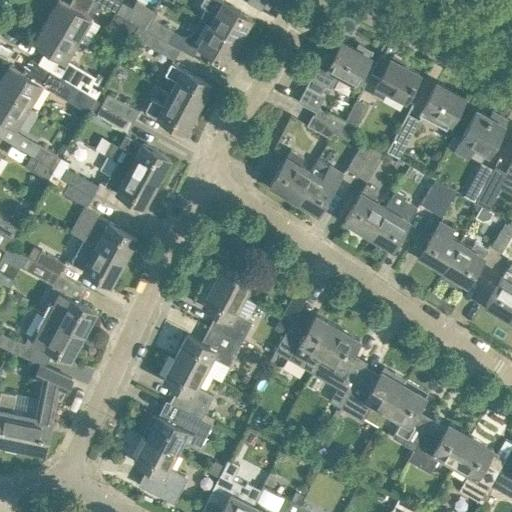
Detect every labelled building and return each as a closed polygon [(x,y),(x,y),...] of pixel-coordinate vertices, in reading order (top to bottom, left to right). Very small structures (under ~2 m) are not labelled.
[(56,0),(46,18),(80,38),(92,17),(63,0),(56,0)] [(116,10),(117,11),(122,0),(98,0),(116,10)] [(200,16),(212,23),(239,38),(252,17),(223,0),(201,0),(201,1),(207,5),(200,16)] [(271,14),(278,2),(274,0),(246,0),(247,0),(271,14)] [(132,35),(133,34),(139,23),(117,11),(116,10),(110,22),(132,35)] [(151,16),(145,26),(181,47),(187,50),(193,39),(175,29),(151,16)] [(39,62),(55,72),(74,83),(96,96),(97,97),(106,82),(67,59),(80,38),(46,18),(33,39),(48,48),(39,62)] [(181,47),(145,26),(139,23),(133,34),(175,57),(181,47)] [(200,45),(227,60),(239,38),(212,23),(200,45)] [(321,56),(306,85),(320,93),(325,84),(331,87),(339,72),(356,81),(365,64),(373,49),(372,48),(372,49),(358,41),(356,46),(342,39),(330,61),(321,56)] [(419,72),(391,56),(376,84),(405,99),(419,72)] [(10,63),(0,79),(0,86),(30,104),(41,85),(45,88),(55,72),(39,62),(32,58),(24,72),(10,63)] [(179,77),(171,91),(198,106),(211,82),(173,62),(168,71),(179,77)] [(464,97),(436,81),(418,114),(446,129),(464,97)] [(74,83),(68,94),(90,107),(96,96),(74,83)] [(0,115),(17,126),(30,104),(0,86),(0,115)] [(108,91),(102,102),(133,119),(139,109),(108,91)] [(198,106),(171,91),(166,102),(154,95),(146,109),(185,130),(198,106)] [(356,98),(350,109),(344,121),(355,128),(367,104),(356,98)] [(127,130),(133,119),(102,102),(96,112),(127,130)] [(318,106),(314,113),(326,120),(330,113),(318,106)] [(488,153),(507,118),(492,111),(489,115),(476,108),(454,147),(468,155),(473,145),(488,153)] [(408,110),(386,150),(398,157),(420,117),(408,110)] [(313,113),(307,123),(331,138),(337,126),(326,120),(314,113),(313,113)] [(330,113),(326,120),(337,126),(341,120),(330,113)] [(130,165),(158,180),(171,157),(131,135),(125,146),(130,149),(123,161),(130,165)] [(357,174),(373,148),(363,141),(348,169),(357,174)] [(39,143),(33,154),(54,166),(61,156),(39,143)] [(295,197),(312,169),(299,162),(303,155),(291,148),(270,182),(295,197)] [(383,153),(373,148),(357,174),(367,180),(383,153)] [(48,177),(54,166),(33,154),(27,165),(48,177)] [(104,182),(145,205),(158,180),(130,165),(123,161),(117,158),(104,182)] [(318,159),(312,169),(295,197),(318,211),(343,169),(331,162),(329,165),(318,159)] [(482,160),(463,194),(475,200),(494,167),(482,160)] [(63,178),(68,181),(92,194),(98,183),(69,166),(63,178)] [(430,209),(445,183),(436,178),(421,204),(430,209)] [(86,204),(92,194),(68,181),(62,191),(86,204)] [(456,190),(445,183),(430,209),(441,216),(456,190)] [(345,218),(368,232),(384,206),(374,200),(378,192),(365,184),(345,218)] [(384,206),(368,232),(393,247),(417,206),(404,198),(400,205),(389,198),(384,206)] [(83,237),(124,260),(137,235),(96,213),(83,237)] [(0,215),(0,229),(13,237),(19,227),(0,215)] [(419,253),(442,267),(458,240),(448,234),(453,227),(440,219),(419,253)] [(502,251),(511,234),(511,225),(504,221),(490,244),(502,251)] [(0,229),(0,245),(6,249),(13,237),(0,229)] [(511,234),(502,251),(511,257),(511,234)] [(70,261),(111,283),(124,260),(83,237),(70,261)] [(442,267),(467,282),(488,248),(475,241),(471,248),(458,240),(442,267)] [(31,257),(36,259),(59,272),(65,261),(41,248),(33,244),(27,255),(31,257)] [(54,281),(59,272),(36,259),(31,257),(27,255),(16,249),(11,259),(54,281)] [(226,258),(215,278),(245,294),(253,278),(269,286),(275,276),(247,261),(244,267),(226,258)] [(485,302),(510,317),(511,313),(511,272),(506,269),(485,302)] [(238,308),(245,294),(215,278),(203,303),(220,312),(213,325),(242,340),(254,316),(238,308)] [(42,311),(54,317),(84,333),(97,310),(55,287),(42,311)] [(282,313),(292,319),(307,293),(297,287),(282,313)] [(29,335),(71,357),(84,333),(54,317),(42,311),(29,335)] [(313,369),(338,325),(316,312),(306,330),(291,321),(276,347),(299,361),(313,369)] [(275,326),(284,331),(290,320),(281,315),(275,326)] [(187,332),(176,354),(206,369),(214,353),(231,361),(242,340),(213,325),(205,342),(187,332)] [(332,397),(342,403),(356,377),(364,364),(350,355),(360,338),(338,325),(313,369),(329,377),(340,384),(332,397)] [(1,331),(0,332),(0,343),(21,353),(26,343),(1,331)] [(197,385),(206,369),(176,354),(164,378),(181,387),(173,402),(177,404),(202,416),(214,393),(197,385)] [(55,400),(58,386),(66,389),(72,377),(41,363),(35,376),(43,379),(39,397),(36,415),(24,413),(18,445),(45,450),(55,400)] [(356,377),(342,403),(365,416),(375,398),(389,407),(404,382),(381,369),(371,386),(356,377)] [(404,382),(389,407),(405,416),(395,433),(416,445),(424,430),(430,420),(415,412),(428,390),(406,377),(404,382)] [(0,440),(18,445),(24,413),(11,410),(15,392),(0,389),(0,440)] [(149,431),(147,435),(177,450),(185,435),(201,444),(213,421),(202,416),(177,404),(169,418),(159,413),(157,416),(152,414),(145,428),(149,431)] [(424,430),(416,445),(410,455),(433,468),(439,457),(453,465),(471,434),(449,421),(439,439),(424,430)] [(482,497),(492,480),(497,472),(483,464),(493,447),(471,434),(453,465),(468,474),(462,485),(482,497)] [(169,499),(176,486),(178,487),(185,474),(169,466),(177,450),(147,435),(135,458),(153,467),(150,472),(147,470),(140,483),(169,499)] [(511,458),(507,455),(497,472),(492,480),(511,491),(511,458)] [(219,476),(207,499),(222,507),(219,511),(248,511),(261,487),(244,479),(240,485),(233,481),(240,467),(227,460),(219,476)] [(295,511),(297,509),(299,504),(262,485),(261,487),(248,511),(295,511)]
